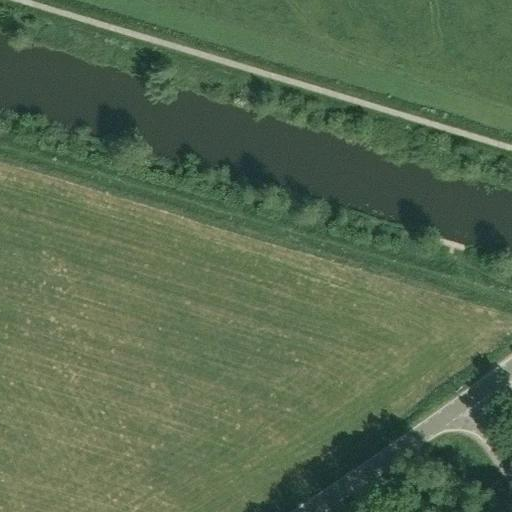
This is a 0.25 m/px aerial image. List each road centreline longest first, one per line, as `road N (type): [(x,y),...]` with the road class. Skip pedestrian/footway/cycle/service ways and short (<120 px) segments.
road 1 (track): [(511,298),(0,151)]
road 2 (unclassified): [(311,511),(465,402)]
